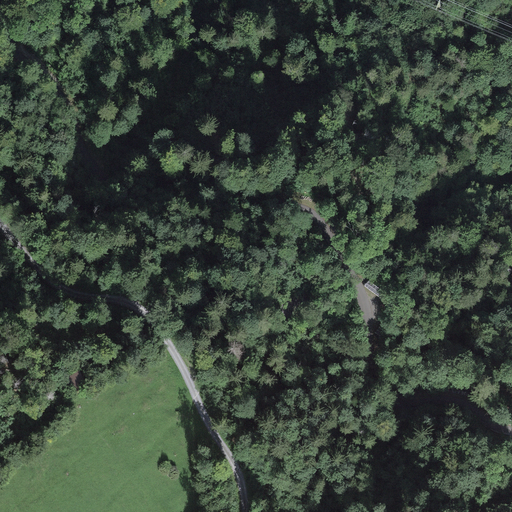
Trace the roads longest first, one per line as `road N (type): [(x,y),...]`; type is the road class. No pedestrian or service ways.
road 1 (unclassified): [(511,430),(452,394),(411,400),(379,385),(370,368),(366,306),(318,216),(198,187),(96,176),(66,106),(17,53),(0,19)]
road 2 (track): [(0,222),(64,290),(110,294),(160,327),(244,488),(246,511)]
